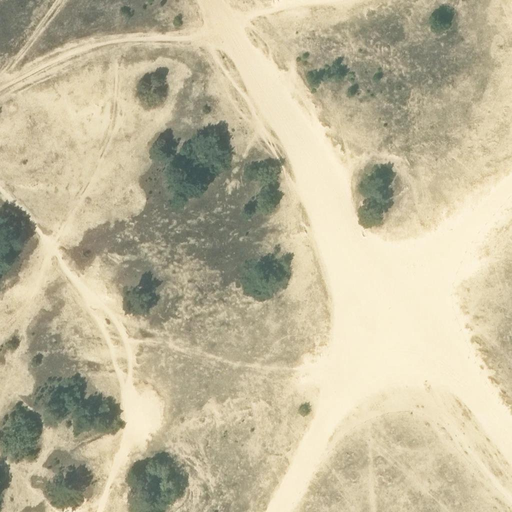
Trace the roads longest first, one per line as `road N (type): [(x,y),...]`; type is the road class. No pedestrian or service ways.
road 1 (track): [(511,459),(217,33)]
road 2 (track): [(511,188),(411,273),(274,511)]
road 3 (track): [(217,33),(107,34),(0,93)]
